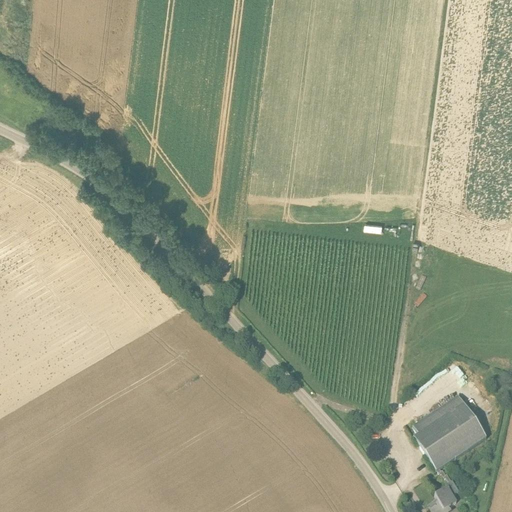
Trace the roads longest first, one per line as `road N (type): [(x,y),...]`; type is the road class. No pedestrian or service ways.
road 1 (unclassified): [(391,511),(353,453),(127,210),(87,176),(0,129)]
road 2 (track): [(384,498),(413,479),(416,467),(393,399),(420,224)]
